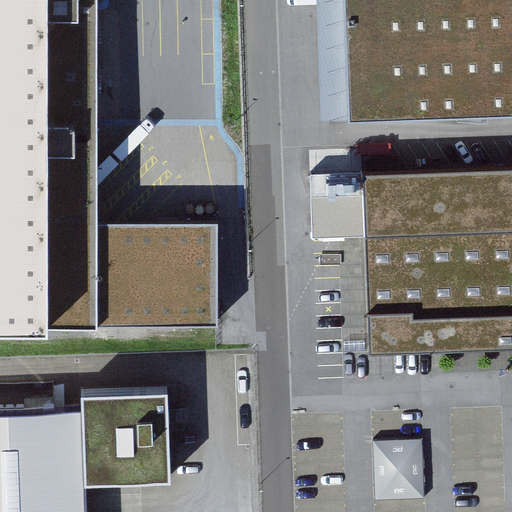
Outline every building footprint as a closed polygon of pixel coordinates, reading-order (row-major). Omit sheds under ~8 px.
[(0,0),(0,324),(223,324),(223,218),(105,219),(104,0),(0,0)] [(317,0),(323,121),(350,120),(344,0),(317,0)] [(511,0),(348,0),(352,117),(511,111),(511,0)] [(511,346),(511,165),(358,172),(360,251),(364,353),(511,346)] [(71,406),(0,408),(0,511),(85,511),(84,480),(170,477),(168,416),(167,386),(70,389),(71,406)]
